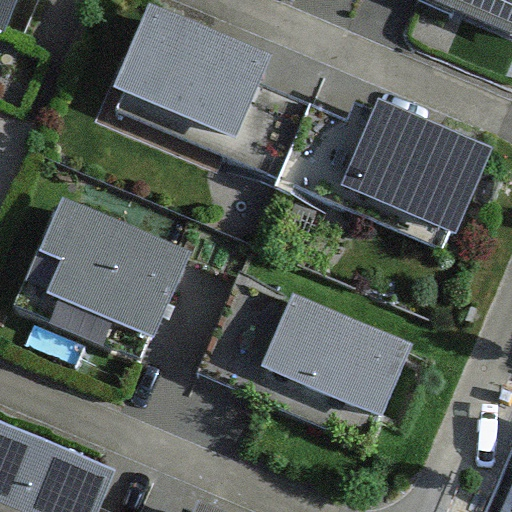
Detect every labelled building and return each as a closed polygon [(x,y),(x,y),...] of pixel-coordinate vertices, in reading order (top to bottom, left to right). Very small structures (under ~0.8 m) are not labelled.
[(0,0),(0,21),(17,29),(29,0),(0,0)] [(511,0),(408,0),(511,43),(511,0)] [(291,66),(159,8),(112,115),(272,186),(305,112),(276,99),(291,66)] [(389,147),(305,112),(272,186),(453,265),(498,162),(400,120),(389,147)] [(194,267),(72,218),(52,267),(80,278),(71,300),(166,337),(194,267)] [(408,358),(296,309),(267,376),(379,425),(408,358)] [(103,511),(115,482),(0,435),(0,511),(103,511)]
